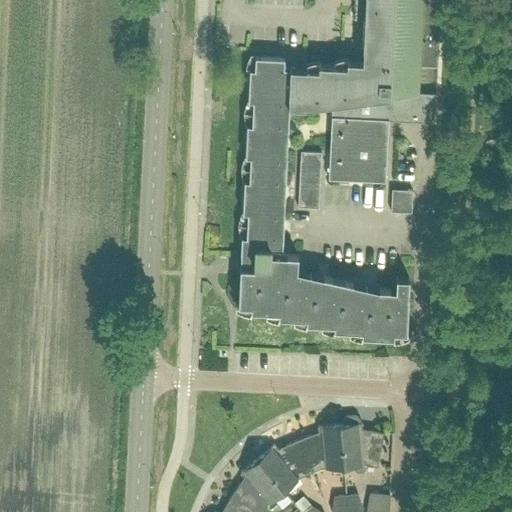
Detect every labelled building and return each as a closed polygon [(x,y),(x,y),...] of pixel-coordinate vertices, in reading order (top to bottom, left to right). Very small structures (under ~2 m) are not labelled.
[(364,0),(362,48),(362,60),(346,60),(346,65),(318,63),(318,68),(283,66),(284,57),(255,55),(254,68),(249,67),(248,100),(252,100),(251,124),(246,123),(245,156),(250,156),(248,180),(244,179),(242,212),(247,212),(246,235),(241,235),(240,252),(244,252),(243,266),(239,266),(237,303),(250,304),(250,309),(278,310),(277,315),(305,316),(305,321),(333,322),(333,327),(361,329),(360,333),(393,335),(393,330),(406,331),(408,276),(395,276),(395,288),(378,287),(297,269),(297,254),(281,253),(289,105),(305,106),(331,103),(328,178),(385,181),(387,135),(386,135),(368,131),(369,118),(434,122),(436,92),(417,91),(418,65),(437,65),(440,8),(435,8),(435,0),(364,0)] [(318,207),(321,151),(300,150),(297,206),(318,207)] [(391,188),(390,210),(411,211),(412,189),(391,188)] [(339,423),(343,465),(345,465),(365,463),(376,465),(383,431),(362,427),(361,421),(359,421),(359,417),(355,414),(346,415),(343,419),(343,423),(341,423),(339,423)] [(341,465),(343,465),(339,423),(337,423),(317,425),(318,430),(297,438),(311,471),(321,467),(341,465)] [(300,475),(311,471),(297,438),(277,447),(274,443),(258,456),(257,457),(283,490),(285,488),(300,475)] [(243,475),(231,493),(259,511),(260,511),(266,504),(282,491),(283,490),(257,457),(255,458),(240,471),(243,475)] [(387,511),(389,493),(369,492),(365,511),(387,511)] [(259,511),(231,493),(219,511),(214,511),(213,511),(259,511)] [(345,494),(347,511),(360,511),(362,507),(357,493),(345,494)] [(332,511),(347,511),(345,494),(334,495),(332,509),(332,511)]
